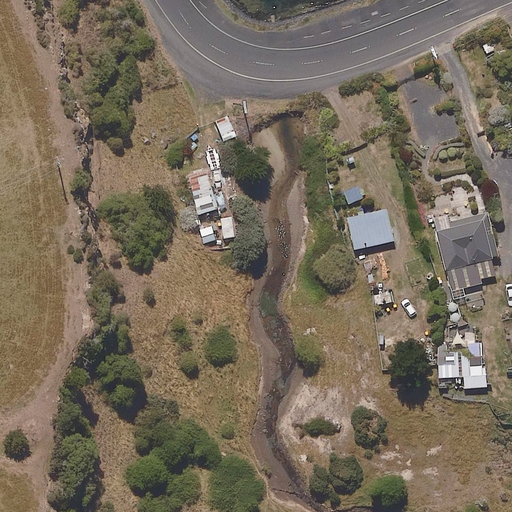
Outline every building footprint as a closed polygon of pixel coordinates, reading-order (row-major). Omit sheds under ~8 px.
[(230,118),(215,122),(221,142),(236,138),(230,118)] [(206,170),(187,175),(198,214),(217,209),(206,170)] [(465,174),(442,179),(445,192),(428,196),(452,291),(482,283),(481,279),(495,276),(491,259),(498,257),(480,187),(479,186),(479,185),(478,183),(477,182),(476,181),(475,180),(474,179),(473,178),(472,178),(471,177),(470,176),(469,175),(467,175),(466,174),(465,174)] [(358,182),(340,190),(349,208),(366,200),(358,182)] [(393,242),(386,210),(346,219),(353,250),(393,242)] [(232,217),(220,218),(221,238),(234,237),(232,217)] [(465,377),(466,382),(475,382),(474,377),(483,376),(481,343),(446,345),(437,345),(438,352),(403,353),(403,367),(438,366),(439,378),(465,377)]
